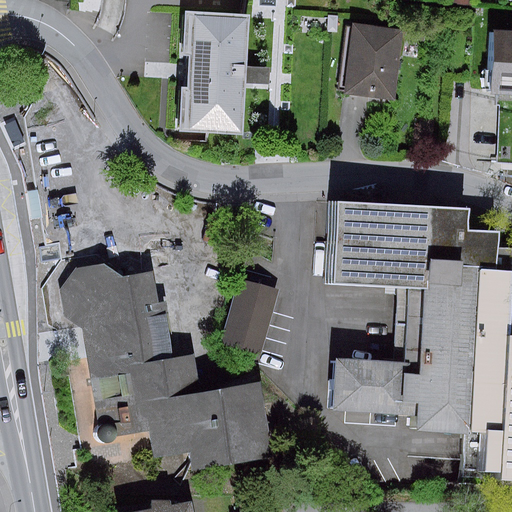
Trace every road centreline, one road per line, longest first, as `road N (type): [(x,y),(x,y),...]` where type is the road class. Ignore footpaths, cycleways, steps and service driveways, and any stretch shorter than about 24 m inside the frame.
road 1 (residential): [(0,19),(34,20),(59,32),(154,154),(187,172),(229,181),(389,175),(467,185),(511,201)]
road 2 (primary): [(0,331),(35,511)]
